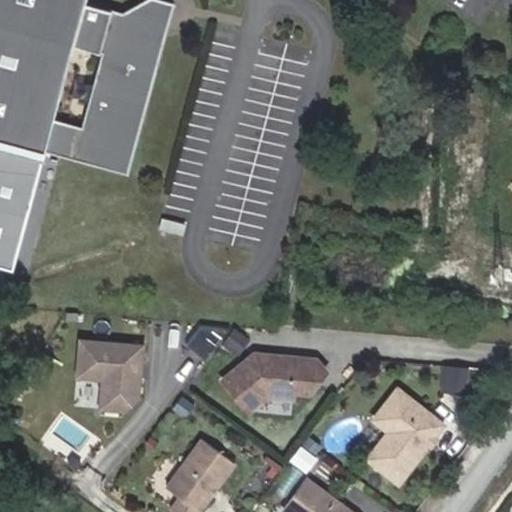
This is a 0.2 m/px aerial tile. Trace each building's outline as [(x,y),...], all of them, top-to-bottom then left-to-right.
[(0,0),(0,136),(130,170),(166,36),(157,19),(160,6),(157,0),(139,0),(125,8),(94,0),(0,0)] [(157,19),(166,36),(177,0),(157,0),(160,6),(157,19)] [(201,326),(186,344),(205,360),(230,329),(201,326)] [(143,364),(144,344),(79,339),(75,377),(101,379),(98,408),(125,410),(139,400),(141,379),(136,378),(138,364),(143,364)] [(326,370),(317,358),(255,351),(222,376),(247,408),(267,393),(292,396),(293,389),(309,391),(326,370)] [(452,366),(450,391),(469,393),(471,367),(452,366)] [(400,391),(377,420),(392,432),(371,460),(401,483),(445,426),(400,391)] [(202,511),(200,510),(235,462),(202,438),(167,486),(181,496),(171,509),(174,511),(202,511)] [(351,511),(310,482),(287,511),(351,511)]
